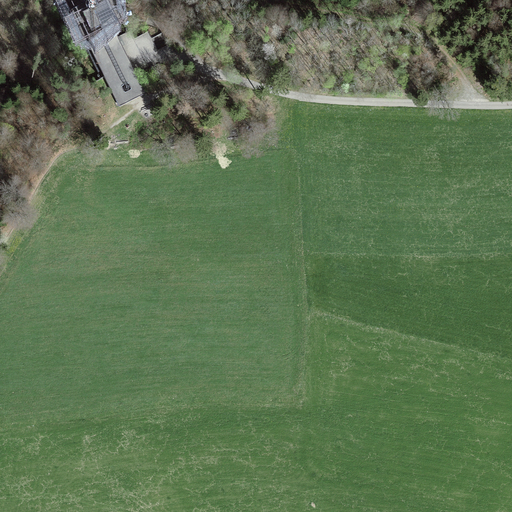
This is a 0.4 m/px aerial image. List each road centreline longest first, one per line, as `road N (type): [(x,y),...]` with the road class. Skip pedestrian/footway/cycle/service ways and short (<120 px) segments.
road 1 (unclassified): [(511,107),(318,99),(196,63)]
road 2 (track): [(476,108),(468,83),(418,30),(278,0)]
